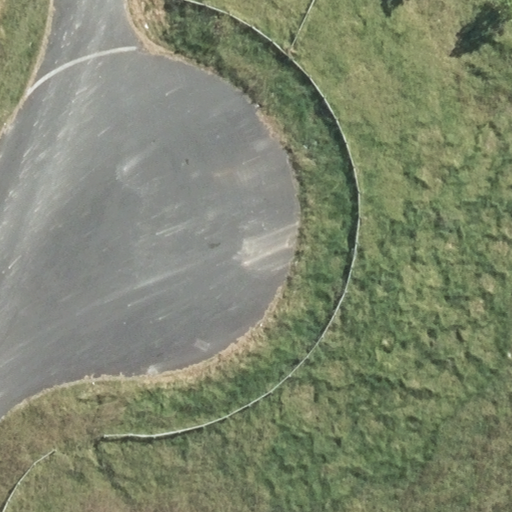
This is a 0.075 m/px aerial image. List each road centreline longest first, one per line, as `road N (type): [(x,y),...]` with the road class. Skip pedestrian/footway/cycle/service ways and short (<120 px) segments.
road 1 (residential): [(73,187),(92,0)]
road 2 (residential): [(0,337),(73,187)]
